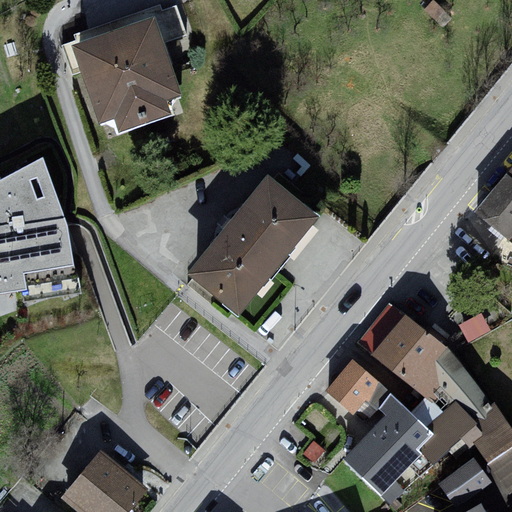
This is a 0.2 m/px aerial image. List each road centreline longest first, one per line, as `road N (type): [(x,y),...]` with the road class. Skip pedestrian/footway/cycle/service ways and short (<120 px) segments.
road 1 (tertiary): [(511,104),(182,511)]
road 2 (unknown): [(187,470),(138,420),(85,241)]
road 3 (unknown): [(168,281),(253,178)]
